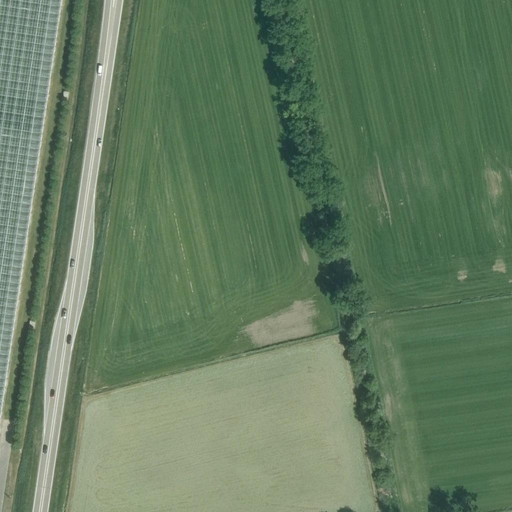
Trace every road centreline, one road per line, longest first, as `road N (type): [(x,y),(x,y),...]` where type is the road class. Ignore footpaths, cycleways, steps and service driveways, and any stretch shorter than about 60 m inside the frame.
road 1 (track): [(279,0),(390,511)]
road 2 (primary): [(40,511),(114,0)]
